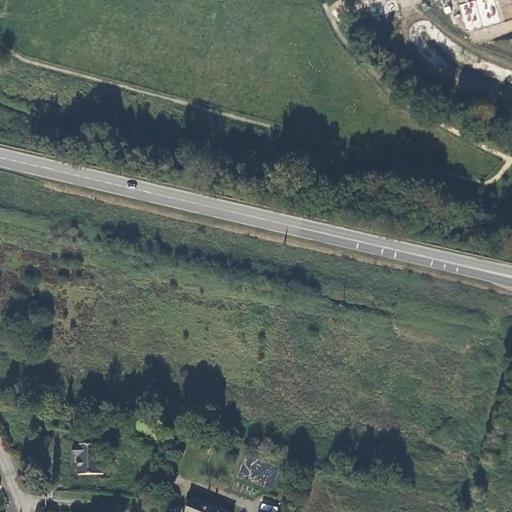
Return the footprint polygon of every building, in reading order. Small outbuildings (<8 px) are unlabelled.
[(493,0),(480,0),(476,1),(484,27),(500,22),(493,0)] [(511,0),(500,0),(506,21),(511,18),(511,0)] [(467,32),(484,27),(476,1),(459,6),(467,32)] [(77,461),(77,477),(102,476),(101,446),(107,446),(107,437),(78,438),(79,447),(73,447),(73,461),(77,461)] [(224,511),(195,501),(190,511),(224,511)]
